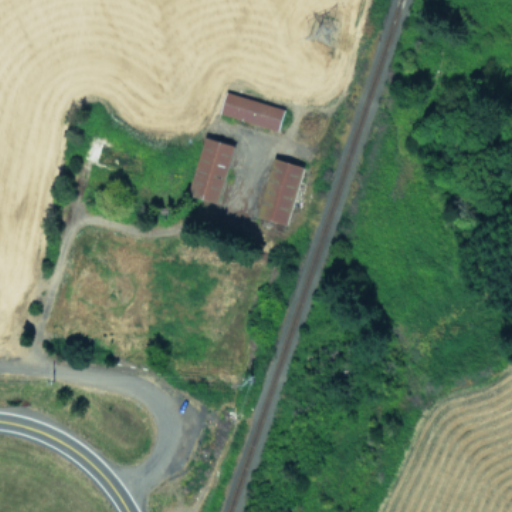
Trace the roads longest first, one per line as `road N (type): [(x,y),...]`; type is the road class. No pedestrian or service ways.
road 1 (residential): [(0,365),(131,386),(156,402),(169,430),(162,458),(116,494)]
road 2 (tertiary): [(127,511),(79,454),(0,420)]
